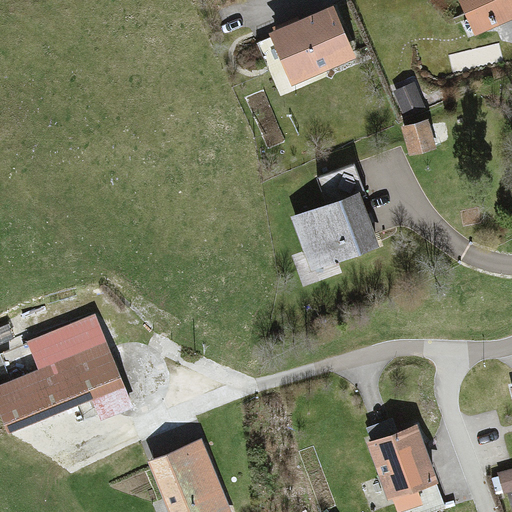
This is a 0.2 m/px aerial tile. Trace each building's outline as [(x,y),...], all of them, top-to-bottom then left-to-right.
[(326,0),(265,30),(291,83),(352,53),(326,0)] [(511,0),(455,0),(471,34),(511,16),(511,0)] [(291,216),(308,270),(369,251),(352,197),(291,216)] [(106,342),(0,385),(0,410),(10,435),(94,400),(100,415),(131,402),(106,342)] [(415,412),(360,432),(382,493),(392,489),(398,505),(419,498),(414,484),(438,476),(415,412)] [(228,511),(199,438),(150,458),(171,511),(228,511)]
